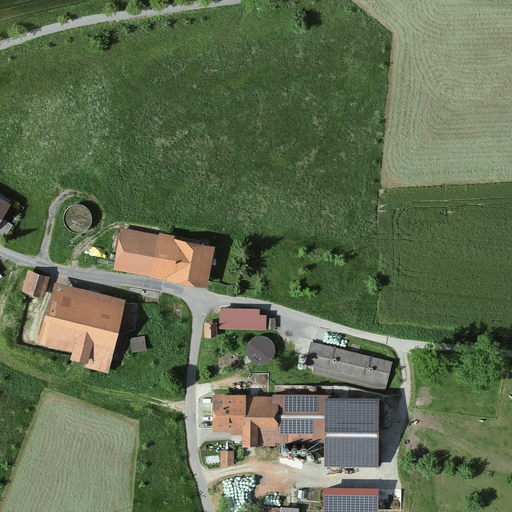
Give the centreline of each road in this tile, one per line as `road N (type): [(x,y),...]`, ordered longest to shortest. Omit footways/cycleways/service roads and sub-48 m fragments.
road 1 (residential): [(201,296),(255,302),(394,340),(511,353)]
road 2 (unclassified): [(0,45),(90,20),(225,0)]
road 3 (residential): [(208,511),(190,410),(201,296)]
road 4 (residential): [(201,296),(77,274),(0,250)]
